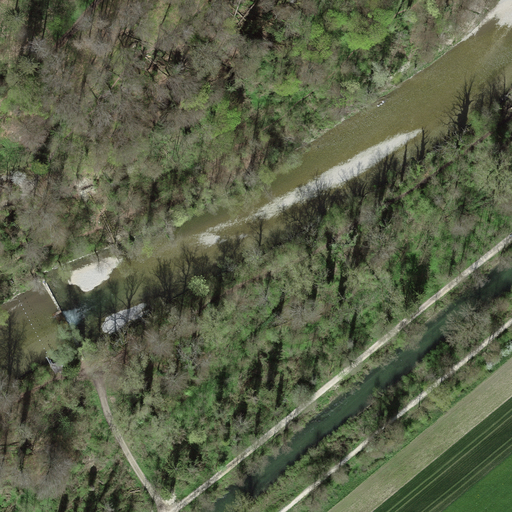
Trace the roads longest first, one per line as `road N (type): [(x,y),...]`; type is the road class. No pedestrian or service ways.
road 1 (track): [(172,511),(511,238)]
road 2 (track): [(0,266),(164,196)]
road 3 (track): [(91,370),(123,451),(168,511)]
road 4 (track): [(98,0),(0,102)]
